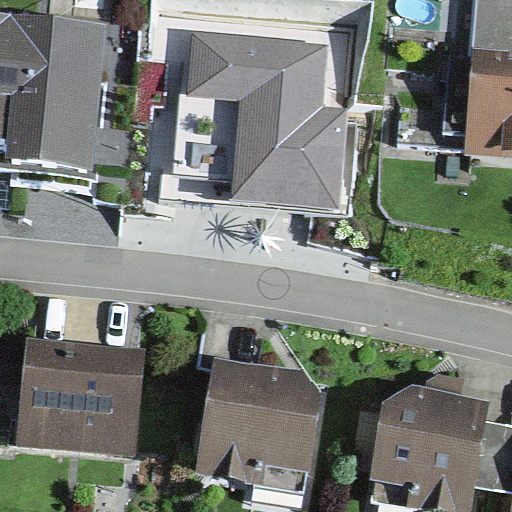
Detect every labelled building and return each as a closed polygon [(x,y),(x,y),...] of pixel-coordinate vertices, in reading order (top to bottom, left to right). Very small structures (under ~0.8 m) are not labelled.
[(511,5),(473,4),(470,58),(464,163),(511,167),(511,5)] [(108,32),(0,21),(0,181),(92,190),(108,32)] [(324,48),(196,36),(191,93),(244,97),(236,196),(337,205),(345,113),(319,110),(324,48)] [(142,358),(0,339),(0,391),(13,394),(6,447),(128,463),(142,358)] [(318,386),(209,365),(189,464),(298,486),(318,386)] [(473,511),(487,410),(388,397),(373,511),(374,511),(473,511)]
